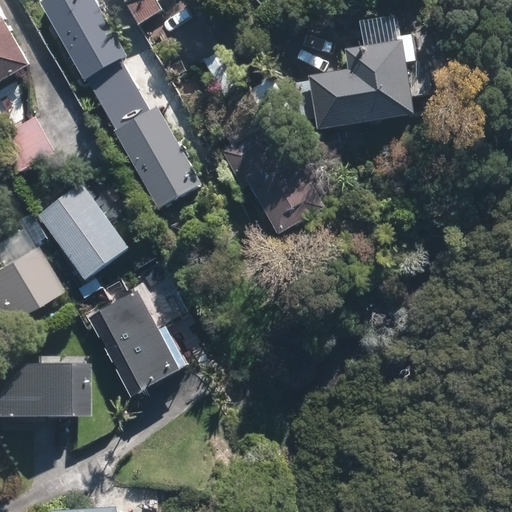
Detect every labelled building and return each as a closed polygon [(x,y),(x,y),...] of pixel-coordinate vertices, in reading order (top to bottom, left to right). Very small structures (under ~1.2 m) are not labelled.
[(105,105),(140,85),(125,60),(132,55),(100,0),(47,0),(43,3),(89,81),(91,80),(105,105)] [(128,0),(145,29),(169,15),(161,0),(128,0)] [(0,85),(35,66),(0,6),(0,85)] [(326,129),(423,113),(412,38),(352,47),(355,68),(318,74),(318,77),(299,79),(306,119),(324,116),(326,129)] [(248,86),(227,49),(207,61),(229,97),(248,86)] [(272,125),(281,120),(296,112),(276,77),(252,91),(272,125)] [(140,85),(105,105),(120,131),(118,132),(164,211),(208,186),(162,107),(155,111),(140,85)] [(23,173),(57,154),(36,118),(3,137),(23,173)] [(332,211),(281,120),(272,125),(225,151),(248,191),(256,186),(286,238),(332,211)] [(134,249),(86,185),(43,217),(91,282),(134,249)] [(0,326),(59,294),(34,248),(0,267),(0,326)] [(187,372),(142,290),(91,319),(138,400),(187,372)] [(0,418),(80,420),(81,368),(0,366),(0,418)] [(125,511),(124,501),(54,507),(54,511),(125,511)]
